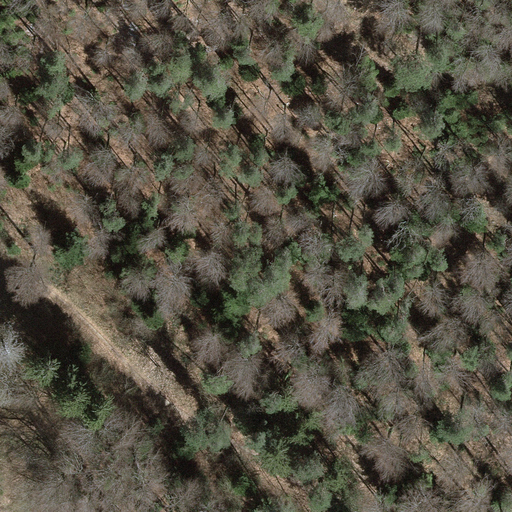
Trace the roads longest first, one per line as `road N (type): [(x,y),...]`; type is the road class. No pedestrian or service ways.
road 1 (track): [(0,208),(34,229),(244,422),(354,502),(383,511)]
road 2 (track): [(371,52),(511,91)]
